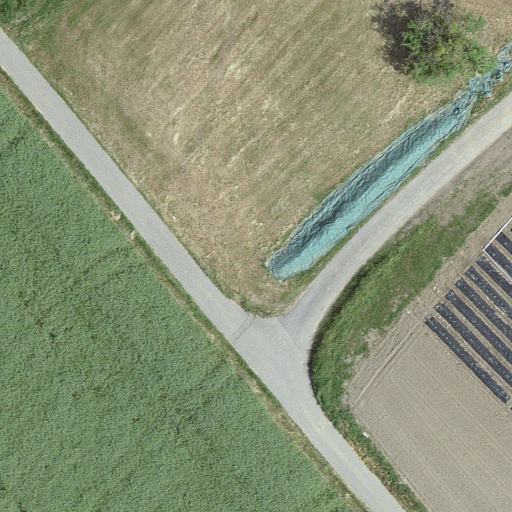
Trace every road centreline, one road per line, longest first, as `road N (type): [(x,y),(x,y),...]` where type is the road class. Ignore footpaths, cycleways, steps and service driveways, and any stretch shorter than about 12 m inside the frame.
road 1 (track): [(393,511),(0,53)]
road 2 (track): [(273,367),(330,276),(511,108)]
